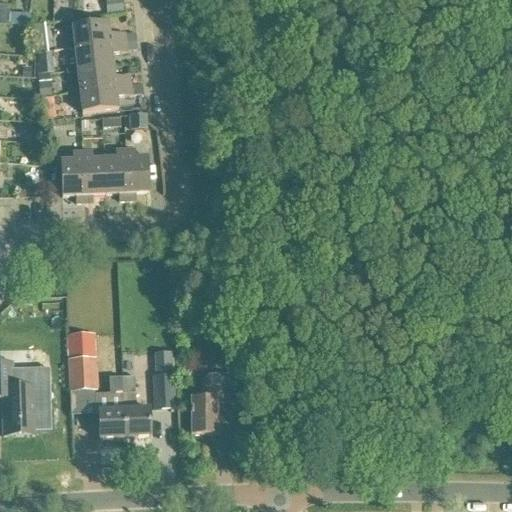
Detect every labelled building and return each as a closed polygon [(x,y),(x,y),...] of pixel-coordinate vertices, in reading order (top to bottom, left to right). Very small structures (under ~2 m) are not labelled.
[(74,53),(125,47),(124,37),(109,39),(107,27),(71,31),(74,53)] [(135,46),(125,47),(126,56),(136,55),(135,46)] [(125,47),(74,53),(76,74),(112,70),(111,58),(126,56),(125,47)] [(114,82),(112,70),(76,74),(79,96),(130,90),(129,80),(114,82)] [(30,81),(30,71),(22,71),(22,81),(30,81)] [(131,99),(130,90),(79,96),(82,118),(117,113),(116,101),(131,99)] [(39,100),(51,99),(50,92),(38,93),(39,100)] [(145,119),(128,120),(129,135),(146,134),(145,119)] [(42,140),(53,139),(52,128),(41,129),(42,140)] [(115,163),(103,164),(105,200),(118,199),(119,206),(127,206),(124,155),(115,156),(115,163)] [(124,155),(127,206),(136,205),(135,198),(149,198),(147,162),(134,162),(134,155),(124,155)] [(84,208),(81,157),(71,158),(72,165),(59,165),(61,201),(75,201),(75,208),(84,208)] [(105,200),(103,164),(91,164),(91,157),(81,157),(84,208),(92,207),(92,200),(105,200)] [(97,394),(95,362),(94,338),(66,340),(67,363),(69,396),(97,394)] [(12,367),(0,367),(0,402),(2,402),(3,441),(35,440),(35,435),(50,434),(49,373),(12,373),(12,367)] [(202,384),(202,403),(190,403),(190,440),(216,439),(216,428),(228,428),(228,378),(208,378),(202,384)] [(153,413),(170,413),(175,412),(174,380),(152,380),(153,413)] [(134,381),(121,382),(124,443),(150,442),(149,413),(136,414),(134,381)] [(124,443),(121,382),(109,382),(110,399),(111,399),(111,415),(97,416),(99,444),(124,443)]
